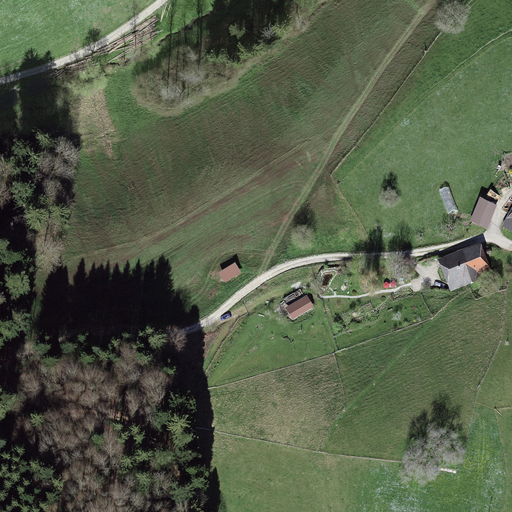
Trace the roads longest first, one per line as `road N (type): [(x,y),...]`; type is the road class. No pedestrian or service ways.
road 1 (unclassified): [(0,366),(61,343),(201,328),(285,268),(493,239)]
road 2 (unclassified): [(162,0),(89,49),(0,81)]
